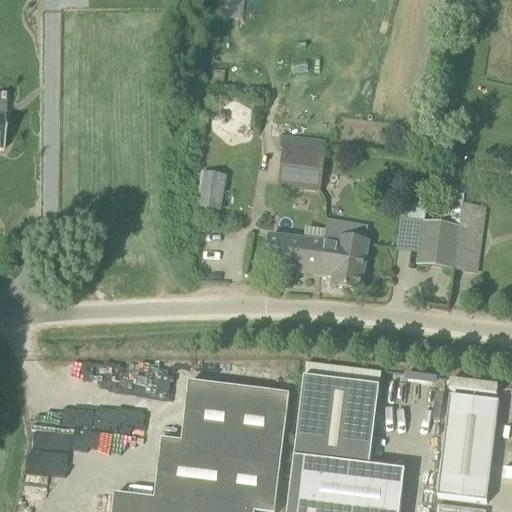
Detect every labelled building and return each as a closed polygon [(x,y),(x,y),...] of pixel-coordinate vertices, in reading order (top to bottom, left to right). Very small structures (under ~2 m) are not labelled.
[(325,155),(283,150),(278,189),(320,195),(325,155)] [(453,167),(431,185),(445,202),(465,184),(467,169),(453,167)] [(460,229),(454,272),(475,275),(484,211),(463,208),(460,229)] [(424,224),(417,267),(454,273),(454,272),(460,229),(439,226),(424,224)] [(326,247),(326,251),(321,278),(334,280),(332,289),(361,294),(368,245),(328,238),(326,247)] [(321,278),(326,251),(326,247),(269,239),(266,270),(321,278)] [(287,511),(400,511),(405,475),(370,470),(379,390),(304,380),(287,511)] [(449,382),(448,397),(499,401),(500,386),(449,382)] [(115,497),(112,511),(275,511),(289,398),(189,385),(181,445),(162,443),(154,502),(115,497)] [(438,500),(467,504),(487,506),(499,405),(450,399),(438,500)]
